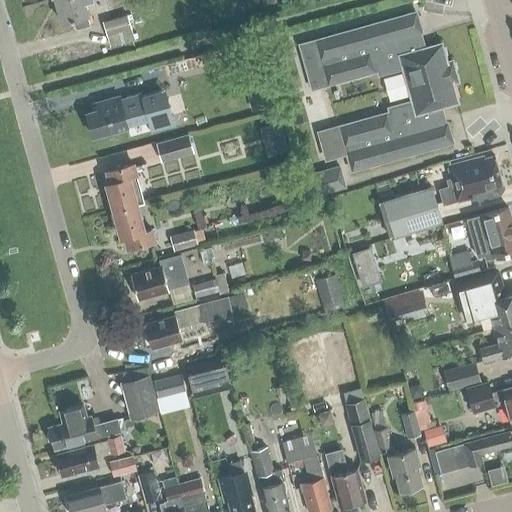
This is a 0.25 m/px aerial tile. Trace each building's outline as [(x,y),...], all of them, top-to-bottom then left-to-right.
[(54,0),(61,23),(72,20),(74,28),(77,30),(89,26),(87,16),(88,16),(84,3),(93,0),(54,0)] [(315,42),(300,46),(312,88),(327,84),(378,70),(379,74),(402,67),(407,85),(412,102),(389,109),(390,113),(340,127),(319,133),(326,159),(347,153),(351,170),(451,142),(446,124),(444,125),(439,107),(456,102),(451,83),(457,82),(454,72),(451,62),(445,64),(440,45),(423,50),(418,32),(420,31),(415,14),(315,42)] [(102,23),(110,47),(134,40),(126,15),(102,23)] [(252,110),(277,104),(272,85),(247,91),(252,110)] [(119,97),(99,102),(101,109),(86,114),(92,137),(127,127),(126,124),(145,119),(150,134),(170,128),(159,91),(141,96),(140,93),(125,97),(127,102),(120,103),(119,97)] [(283,119),(262,126),(272,155),(293,148),(283,119)] [(155,143),(160,163),(194,153),(188,134),(155,143)] [(503,188),(494,156),(478,161),(477,158),(448,165),(451,178),(446,180),(448,187),(438,190),(442,205),(457,200),(457,201),(475,196),(478,198),(483,197),(485,193),(486,193),(487,195),(500,192),(503,188)] [(105,184),(113,211),(136,205),(143,203),(133,164),(106,172),(109,183),(105,184)] [(306,176),(312,197),(346,188),(340,166),(306,176)] [(285,205),(295,196),(286,186),(276,194),(285,205)] [(385,222),(390,238),(441,222),(431,187),(379,203),(385,222)] [(136,205),(113,211),(120,238),(124,237),(127,249),(154,241),(150,229),(143,231),(136,205)] [(483,215),(466,219),(477,257),(484,255),(485,260),(494,257),(511,252),(511,225),(507,208),(482,214),(483,215)] [(169,236),(173,251),(197,245),(197,244),(205,241),(202,229),(193,232),(193,230),(169,236)] [(309,262),(311,252),(301,251),(300,260),(309,262)] [(448,256),(454,279),(480,272),(477,259),(471,261),(468,251),(448,256)] [(130,275),(137,300),(168,291),(167,289),(188,283),(180,255),(158,261),(160,267),(130,275)] [(360,276),(363,287),(379,282),(375,271),(360,276)] [(496,272),(456,284),(464,311),(468,310),(470,319),(490,313),(494,329),(511,323),(511,293),(503,296),(496,272)] [(315,280),(323,310),(343,305),(335,275),(315,280)] [(192,285),(195,298),(219,292),(215,279),(192,285)] [(415,311),(426,308),(421,291),(410,294),(415,311)] [(232,312),(246,309),(243,293),(227,297),(232,312)] [(179,315),(175,316),(175,315),(144,324),(151,349),(182,340),(178,328),(202,321),(202,323),(232,315),(232,312),(227,297),(178,311),(179,315)] [(499,344),(479,349),(482,361),(502,356),(511,353),(511,323),(494,329),(499,344)] [(223,357),(185,367),(192,394),(230,384),(223,357)] [(474,362),(443,370),(448,390),(479,381),(474,362)] [(153,381),(157,398),(185,391),(181,374),(153,381)] [(119,382),(129,420),(159,412),(149,375),(119,382)] [(511,386),(490,392),(488,382),(466,388),(473,411),(505,402),(511,421),(511,420),(511,386)] [(287,401),(296,399),(293,387),(284,389),(287,401)] [(361,460),(378,455),(359,389),(342,393),(361,460)] [(291,413),(303,410),(301,401),(289,404),(291,413)] [(57,411),(61,424),(48,428),(54,449),(82,441),(83,442),(125,431),(121,418),(92,426),(90,416),(87,417),(83,404),(57,411)] [(374,431),(386,428),(381,411),(369,414),(374,431)] [(401,414),(407,438),(420,435),(413,411),(401,414)] [(251,452),(256,450),(249,424),(242,426),(249,452),(251,452)] [(427,447),(442,443),(437,427),(422,431),(427,447)] [(386,428),(374,431),(379,450),(384,449),(392,478),(395,477),(399,491),(421,485),(416,467),(419,466),(415,449),(394,454),(392,446),(391,447),(386,428)] [(511,443),(511,431),(462,445),(468,467),(482,463),(480,453),(511,443)] [(303,458),(305,458),(317,455),(311,434),(282,442),(287,462),(292,461),(303,458)] [(92,444),(55,454),(61,477),(84,470),(85,474),(99,470),(95,457),(110,453),(111,454),(123,450),(119,435),(106,438),(107,440),(92,444)] [(273,472),(267,447),(256,450),(251,452),(257,477),(258,476),(261,487),(260,487),(266,511),(289,511),(284,492),(286,489),(281,470),(273,472)] [(325,454),(327,462),(339,506),(365,500),(356,469),(346,472),(340,450),(325,454)] [(317,455),(305,458),(311,481),(299,484),(301,492),(303,493),(308,511),(317,511),(331,509),(317,455)] [(108,462),(112,476),(135,470),(132,456),(108,462)] [(295,469),(305,466),(303,458),(292,461),(295,469)] [(224,499),(227,499),(230,511),(254,511),(250,493),(248,493),(239,461),(226,464),(229,475),(218,478),(224,499)] [(507,482),(505,472),(497,474),(496,468),(486,471),(490,486),(507,482)] [(161,499),(153,471),(138,476),(146,503),(161,499)] [(208,511),(200,480),(177,486),(184,511),(208,511)] [(67,496),(70,511),(100,511),(105,511),(103,504),(125,498),(121,482),(99,488),(99,487),(67,496)] [(184,511),(177,486),(164,489),(167,502),(164,503),(166,511),(184,511)]
